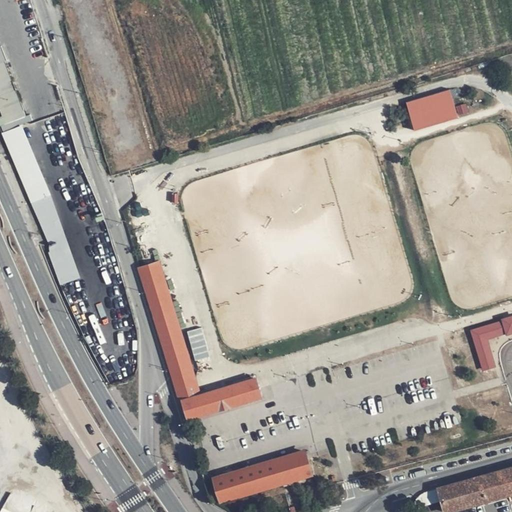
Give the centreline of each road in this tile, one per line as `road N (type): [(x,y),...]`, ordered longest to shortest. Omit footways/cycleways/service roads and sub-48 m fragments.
road 1 (unknown): [(511,108),(390,144),(380,121),(357,122),(164,188),(216,363),(226,373),(254,375),(316,360)]
road 2 (unclassified): [(152,331),(44,0)]
road 3 (primary): [(148,464),(74,341),(0,172)]
road 4 (primary): [(0,252),(67,400),(142,511)]
road 5 (residential): [(326,398),(205,429),(215,462),(338,435)]
road 6 (residential): [(338,435),(448,404),(437,367),(326,398)]
road 7 (unknown): [(316,360),(511,308)]
road 8 (unclassified): [(211,511),(152,331)]
road 9 (unclassified): [(511,459),(358,507)]
road 10 (primary): [(148,464),(152,331)]
